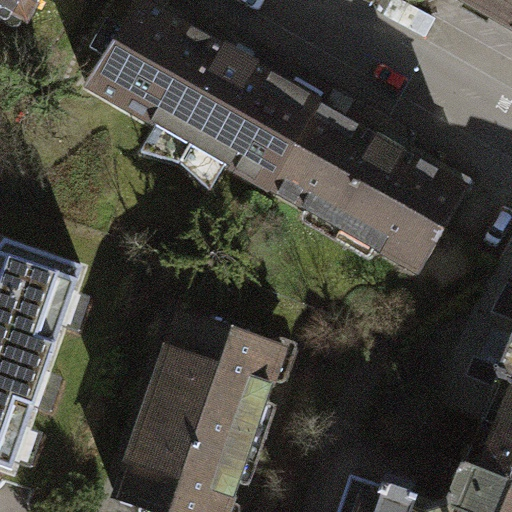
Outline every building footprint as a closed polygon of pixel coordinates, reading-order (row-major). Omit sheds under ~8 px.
[(0,0),(0,12),(20,23),(32,0),(0,0)] [(511,0),(469,0),(511,24),(511,0)] [(108,103),(260,187),(308,101),(156,17),(108,103)] [(459,186),(308,101),(260,187),(412,271),(459,186)] [(0,253),(0,457),(6,460),(70,278),(0,253)] [(173,314),(110,496),(157,511),(217,511),(274,348),(173,314)] [(511,320),(473,419),(511,434),(511,320)] [(511,511),(511,434),(473,419),(438,508),(437,511),(511,511)] [(437,511),(438,508),(347,473),(331,511),(437,511)]
